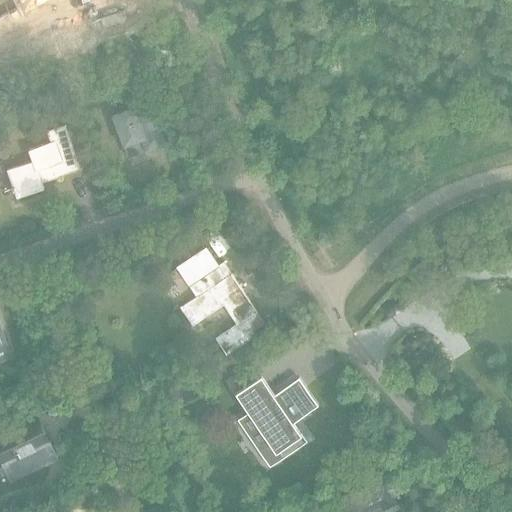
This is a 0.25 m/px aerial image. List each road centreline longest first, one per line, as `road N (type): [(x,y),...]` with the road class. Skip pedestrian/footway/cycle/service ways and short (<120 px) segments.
road 1 (residential): [(495,511),(333,318),(254,172)]
road 2 (track): [(126,511),(24,254)]
road 3 (residential): [(0,262),(254,172)]
road 4 (residential): [(254,172),(185,0)]
